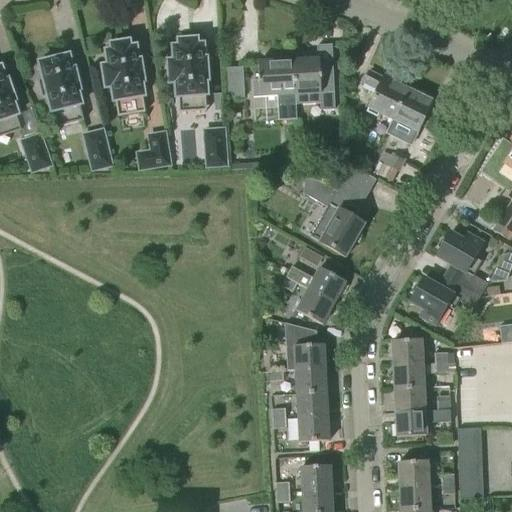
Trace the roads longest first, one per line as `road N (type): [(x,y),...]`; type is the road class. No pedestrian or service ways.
road 1 (residential): [(365,511),(357,367),(364,323),(502,78)]
road 2 (residential): [(502,78),(384,17),(321,0)]
